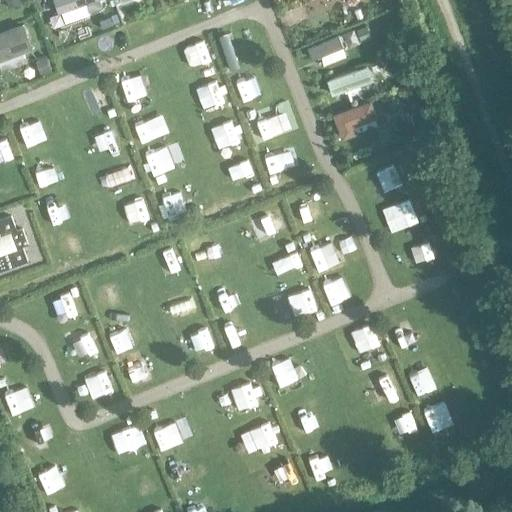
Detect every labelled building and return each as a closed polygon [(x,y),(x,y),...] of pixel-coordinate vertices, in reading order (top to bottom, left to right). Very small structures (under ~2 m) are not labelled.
[(46,0),(54,24),(74,18),(70,5),(85,0),(46,0)] [(317,0),(327,21),(338,16),(330,0),(317,0)] [(99,21),(103,31),(111,28),(107,17),(99,21)] [(24,24),(0,32),(0,67),(1,72),(15,66),(12,56),(23,52),(32,49),(24,24)] [(366,26),(359,29),(362,38),(369,35),(366,26)] [(347,31),(318,43),(327,65),(356,54),(347,31)] [(191,51),(200,72),(221,63),(212,42),(191,51)] [(386,57),(390,69),(403,64),(399,52),(386,57)] [(46,54),(36,59),(41,70),(51,66),(46,54)] [(346,98),(386,83),(378,64),(338,78),(346,98)] [(251,89),(262,85),(256,69),(245,73),(251,89)] [(122,81),(126,101),(148,96),(143,77),(122,81)] [(220,97),(230,91),(220,77),(211,83),(220,97)] [(79,88),(80,105),(109,104),(108,87),(79,88)] [(367,105),(333,118),(341,140),(352,135),(350,128),(372,120),(367,105)] [(423,109),(412,112),(416,126),(427,123),(423,109)] [(238,116),(217,127),(228,149),(250,138),(238,116)] [(385,118),(377,121),(380,130),(388,127),(385,118)] [(109,150),(127,140),(117,120),(98,129),(109,150)] [(180,171),(171,145),(149,153),(158,178),(180,171)] [(276,150),(280,169),(292,166),(288,147),(276,150)] [(113,166),(120,183),(141,174),(134,157),(113,166)] [(236,167),(245,186),(264,178),(256,158),(236,167)] [(395,192),(426,183),(418,158),(387,167),(395,192)] [(29,166),(35,188),(56,183),(50,161),(29,166)] [(174,214),(198,206),(191,184),(167,193),(174,214)] [(148,193),(129,203),(139,223),(158,214),(148,193)] [(47,206),(53,225),(79,215),(72,197),(47,206)] [(425,201),(406,210),(414,228),(433,219),(425,201)] [(287,207),(266,215),(276,240),(297,231),(287,207)] [(0,270),(28,260),(22,245),(28,243),(22,228),(17,230),(11,215),(0,218),(0,270)] [(85,229),(65,238),(72,255),(93,246),(85,229)] [(211,263),(233,253),(225,234),(202,245),(211,263)] [(439,234),(418,241),(424,262),(445,256),(439,234)] [(184,242),(173,246),(181,271),(193,266),(184,242)] [(124,279),(99,286),(103,302),(128,296),(124,279)] [(351,280),(332,284),(338,308),(357,303),(351,280)] [(320,282),(300,287),(305,306),(325,301),(320,282)] [(80,288),(57,296),(64,320),(88,312),(80,288)] [(208,293),(188,298),(194,319),(214,314),(208,293)] [(237,348),(258,340),(250,319),(229,327),(237,348)] [(405,347),(430,341),(424,320),(400,326),(405,347)] [(194,332),(206,353),(225,343),(212,322),(194,332)] [(355,331),(367,358),(387,349),(376,323),(355,331)] [(76,329),(77,346),(103,345),(102,327),(76,329)] [(143,328),(119,334),(123,353),(148,346),(143,328)] [(0,337),(0,356),(8,355),(4,337),(0,337)] [(423,386),(445,381),(440,358),(418,363),(423,386)] [(136,387),(155,380),(151,369),(131,376),(136,387)] [(302,371),(281,379),(288,399),(309,391),(302,371)] [(262,378),(239,386),(247,409),(270,401),(262,378)] [(440,411),(448,427),(468,418),(460,402),(440,411)] [(394,417),(404,438),(423,429),(413,408),(394,417)] [(305,433),(325,425),(319,410),(299,419),(305,433)] [(159,419),(165,440),(176,437),(170,416),(159,419)] [(49,425),(29,433),(36,449),(56,440),(49,425)] [(123,432),(127,454),(151,449),(147,427),(123,432)] [(264,434),(269,450),(290,443),(284,427),(264,434)] [(335,452),(314,460),(321,478),(342,469),(335,452)] [(149,487),(172,476),(162,457),(140,468),(149,487)] [(70,467),(48,474),(54,493),(76,487),(70,467)] [(235,511),(232,500),(209,506),(210,511),(235,511)]
